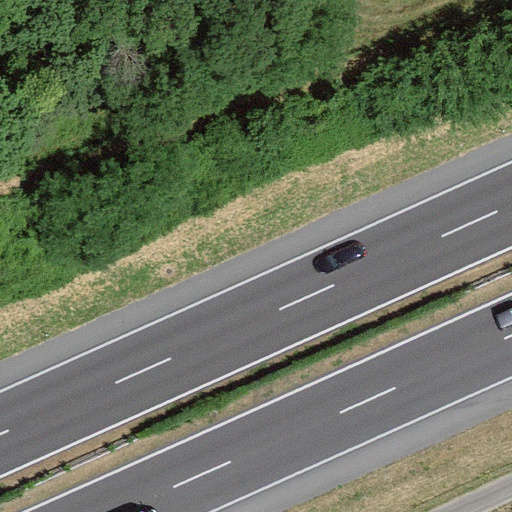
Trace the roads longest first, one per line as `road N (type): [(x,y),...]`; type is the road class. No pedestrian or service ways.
road 1 (motorway): [(511,204),(0,433)]
road 2 (motorway): [(122,511),(511,337)]
